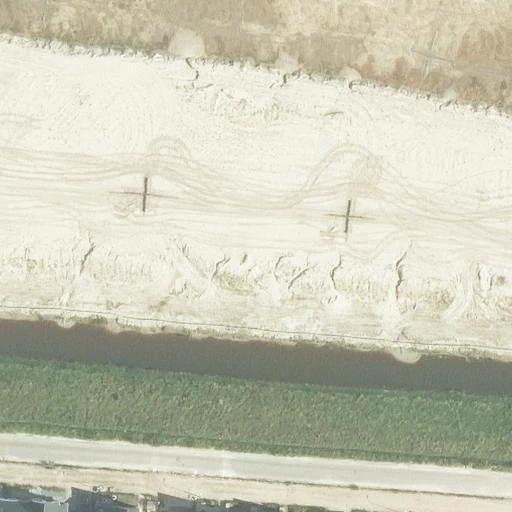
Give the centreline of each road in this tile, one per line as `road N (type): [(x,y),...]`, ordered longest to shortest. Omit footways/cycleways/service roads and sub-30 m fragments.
road 1 (residential): [(0,202),(511,234)]
road 2 (residential): [(511,490),(173,462)]
road 3 (residential): [(173,462),(0,448)]
